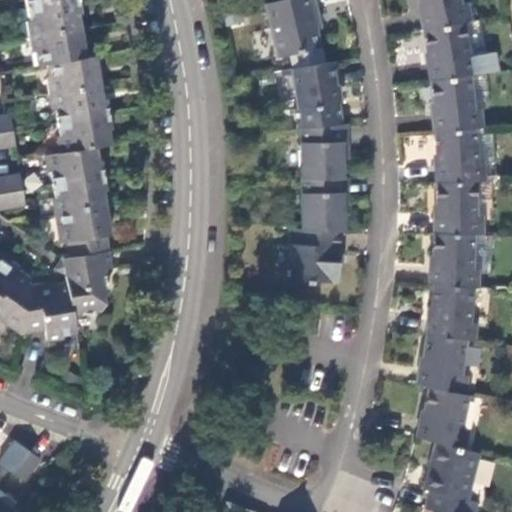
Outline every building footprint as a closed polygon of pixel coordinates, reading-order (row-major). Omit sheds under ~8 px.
[(21,0),(24,12),(77,4),(75,0),(21,0)] [(313,0),(291,0),(264,7),(278,60),(320,50),(314,21),(318,20),(313,0)] [(417,18),(420,34),(426,33),(461,27),(469,25),(466,7),(460,9),(457,0),(415,0),(420,17),(417,18)] [(25,42),(77,33),(75,19),(78,18),(77,4),(24,12),(25,25),(22,25),(25,42)] [(429,69),(430,84),(466,80),(477,78),(474,61),(467,61),(461,27),(426,33),(431,68),(429,69)] [(82,63),(77,33),(25,42),(28,59),(30,58),(33,71),(42,70),(82,63)] [(44,99),(96,90),(91,62),(82,63),(42,70),(44,83),(42,84),(44,99)] [(331,65),(291,71),(295,109),(291,110),(295,132),(299,131),(339,128),(331,65)] [(466,80),(430,84),(435,119),(432,119),(433,134),(436,133),(471,132),(479,131),(478,115),(470,114),(466,80)] [(52,128),(105,120),(102,106),(99,106),(96,90),(44,99),(47,115),(50,115),(52,128)] [(92,152),(106,150),(103,136),(107,136),(105,120),(52,128),(55,142),(52,142),(54,158),(92,152)] [(299,131),(299,181),(340,181),(340,156),(339,128),(299,131)] [(472,169),(471,132),(436,133),(438,170),(435,170),(435,185),(473,185),(481,185),(480,169),(472,169)] [(8,136),(0,137),(0,152),(10,151),(8,136)] [(48,190),(101,181),(99,168),(94,169),(92,152),(54,158),(40,161),(42,178),(46,178),(48,190)] [(0,182),(0,198),(18,195),(15,180),(0,182)] [(50,220),(103,211),(101,196),(104,196),(101,181),(48,190),(51,205),(48,205),(50,220)] [(340,181),(299,181),(299,231),(337,234),(340,234),(340,205),(340,181)] [(473,185),(435,185),(436,220),(433,221),(433,236),(468,237),(479,238),(479,221),(473,221),(473,185)] [(0,198),(0,214),(5,215),(21,211),(18,195),(0,198)] [(66,264),(106,257),(103,240),(108,239),(103,211),(50,220),(55,249),(63,247),(66,264)] [(299,231),(287,230),(283,284),(309,286),(309,282),(334,284),(337,234),(299,231)] [(468,237),(433,236),(432,270),(429,270),(427,286),(433,287),(467,291),(472,291),(474,274),(465,273),(468,237)] [(109,275),(106,257),(66,264),(59,266),(51,275),(62,283),(64,290),(69,321),(96,316),(101,309),(100,301),(106,294),(103,276),(109,275)] [(4,265),(0,271),(0,329),(18,341),(29,292),(29,290),(26,287),(26,286),(15,277),(17,274),(4,265)] [(29,292),(18,341),(40,337),(42,349),(58,346),(57,341),(72,339),(69,321),(64,290),(52,292),(52,287),(29,292)] [(463,325),(467,291),(433,287),(429,320),(425,320),(423,337),(459,343),(468,344),(470,327),(463,325)] [(459,343),(423,337),(418,374),(415,372),(412,387),(425,390),(457,397),(460,380),(452,378),(459,343)] [(415,425),(412,440),(413,440),(429,445),(458,453),(462,435),(454,433),(463,398),(457,397),(425,390),(418,425),(415,425)] [(459,503),(473,457),(458,453),(429,445),(415,490),(423,493),(418,510),(424,511),(468,511),(470,506),(459,503)] [(0,470),(8,476),(23,455),(10,446),(0,458),(0,470)] [(35,464),(23,455),(8,476),(21,485),(35,464)] [(0,511),(11,511),(9,510),(12,506),(3,499),(0,502),(0,511)]
